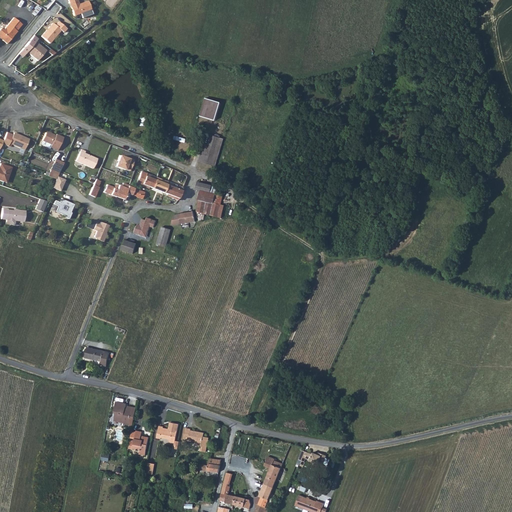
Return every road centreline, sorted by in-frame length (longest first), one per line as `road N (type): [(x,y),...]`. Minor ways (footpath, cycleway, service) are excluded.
road 1 (unclassified): [(65,378),(337,445),(389,443),(511,415)]
road 2 (residential): [(65,378),(128,218),(136,206),(183,203),(191,176),(31,105)]
road 3 (track): [(107,19),(195,59),(299,78),(381,60)]
road 4 (track): [(188,170),(324,255)]
road 5 (track): [(18,84),(126,0)]
road 6 (track): [(163,159),(121,30)]
